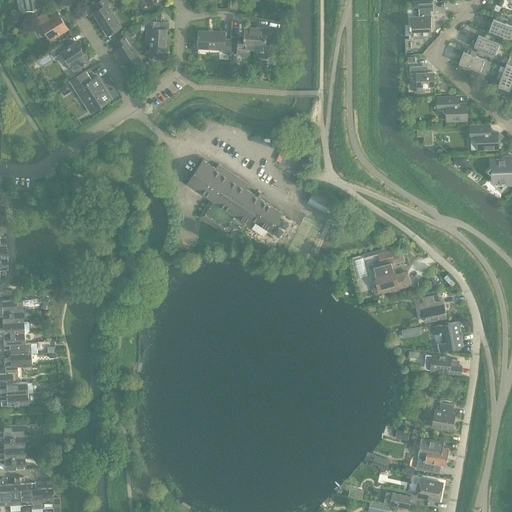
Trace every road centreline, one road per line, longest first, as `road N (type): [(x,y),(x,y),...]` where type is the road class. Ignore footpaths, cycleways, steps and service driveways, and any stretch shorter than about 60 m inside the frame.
road 1 (unclassified): [(496,425),(505,330),(487,266),(445,223),(332,179)]
road 2 (residential): [(478,318),(456,274),(332,179)]
road 3 (residential): [(451,511),(478,318)]
road 4 (residential): [(511,122),(442,49),(479,0)]
road 5 (residential): [(0,170),(54,159),(135,104)]
road 6 (residential): [(67,0),(135,104)]
